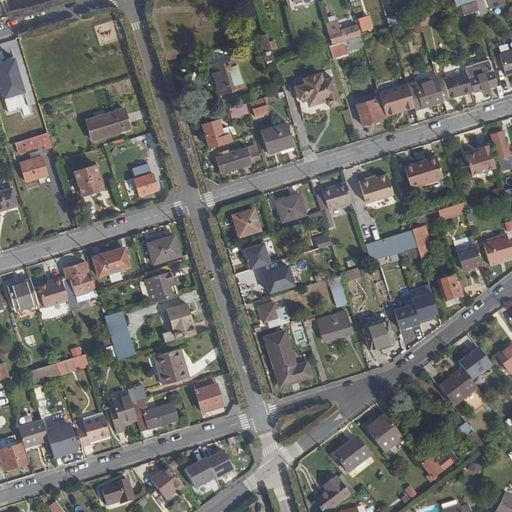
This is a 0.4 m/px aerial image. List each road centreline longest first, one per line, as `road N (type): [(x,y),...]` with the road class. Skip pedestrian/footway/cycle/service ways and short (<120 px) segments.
road 1 (residential): [(511,106),(195,204)]
road 2 (residential): [(0,497),(260,416)]
road 3 (residential): [(195,204),(260,416)]
road 4 (residential): [(133,0),(195,204)]
road 5 (residential): [(195,204),(0,264)]
road 6 (residential): [(394,374),(275,467)]
road 7 (residential): [(511,285),(394,374)]
road 8 (residential): [(260,416),(394,374)]
